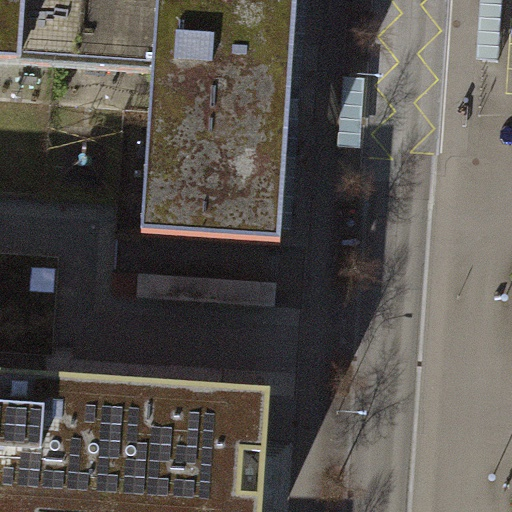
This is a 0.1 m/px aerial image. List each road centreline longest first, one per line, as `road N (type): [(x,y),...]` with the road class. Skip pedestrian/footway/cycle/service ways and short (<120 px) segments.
road 1 (residential): [(368,511),(404,0)]
road 2 (unknown): [(511,325),(497,392),(489,511)]
